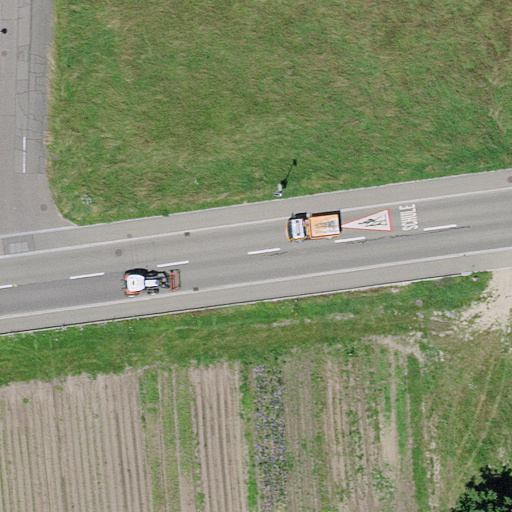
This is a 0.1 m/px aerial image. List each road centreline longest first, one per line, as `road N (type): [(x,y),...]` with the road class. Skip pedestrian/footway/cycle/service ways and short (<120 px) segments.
road 1 (tertiary): [(511,217),(22,283)]
road 2 (residential): [(22,283),(24,0)]
